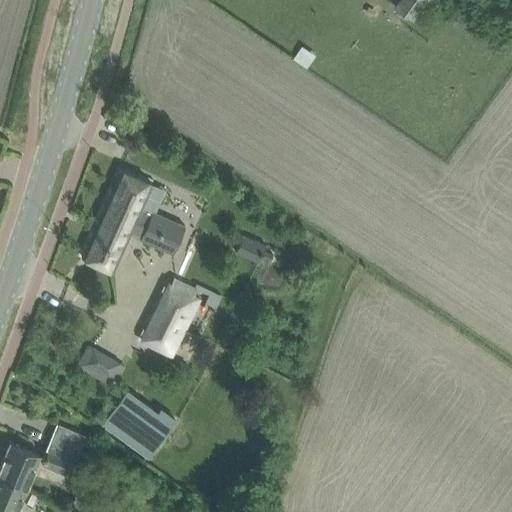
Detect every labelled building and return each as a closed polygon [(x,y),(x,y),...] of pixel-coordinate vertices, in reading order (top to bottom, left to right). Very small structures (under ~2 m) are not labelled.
[(401,0),(397,6),(415,19),(428,0),(401,0)] [(81,256),(114,271),(131,231),(141,235),(140,238),(173,253),(186,226),(152,211),(151,214),(141,209),(153,183),(120,169),(81,256)] [(259,261),(261,256),(267,259),(270,253),(264,250),(266,245),(243,234),(235,251),(259,261)] [(154,313),(141,340),(172,355),(185,329),(199,298),(195,296),(169,283),(154,313)] [(209,294),(205,302),(216,308),(222,295),(211,290),(209,294)] [(78,364),(109,384),(123,362),(92,342),(78,364)] [(131,397),(113,435),(155,455),(173,416),(131,397)] [(59,426),(49,448),(42,464),(66,474),(89,487),(99,470),(91,465),(98,453),(84,445),(87,438),(82,436),(59,426)] [(0,476),(26,487),(40,454),(10,442),(0,466),(0,476)] [(0,511),(15,511),(20,502),(26,487),(0,476),(0,511)] [(76,494),(67,510),(71,511),(102,511),(85,499),(76,494)]
